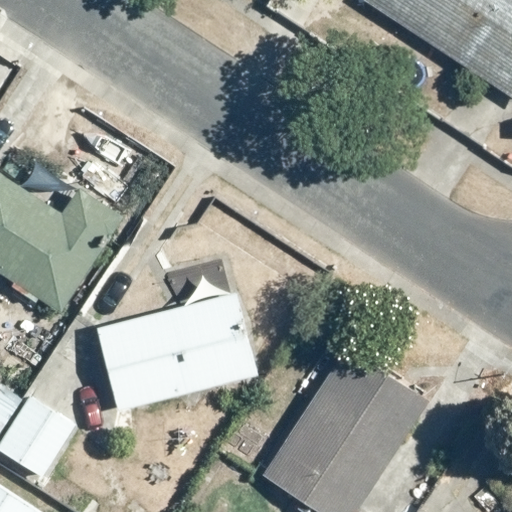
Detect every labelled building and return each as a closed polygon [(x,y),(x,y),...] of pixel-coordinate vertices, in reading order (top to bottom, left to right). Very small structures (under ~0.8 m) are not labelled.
[(511,0),(364,0),(511,95),(511,0)] [(0,173),(0,273),(61,314),(126,217),(79,186),(61,214),(0,173)] [(238,291),(96,327),(117,410),(259,375),(238,291)] [(343,348),(263,472),(326,511),(356,511),(427,402),(343,348)] [(0,511),(42,511),(0,485),(0,443),(51,476),(84,423),(27,387),(18,401),(0,389),(0,511)]
